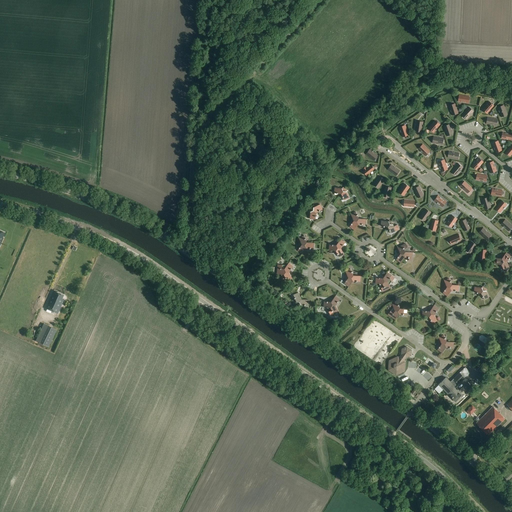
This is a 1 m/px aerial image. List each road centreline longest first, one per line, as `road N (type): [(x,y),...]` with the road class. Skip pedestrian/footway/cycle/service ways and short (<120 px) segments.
road 1 (unclassified): [(477,511),(433,467),(156,268),(92,233),(0,202)]
road 2 (tertiary): [(410,412),(142,222),(0,171)]
road 3 (track): [(319,0),(194,135),(185,250)]
road 4 (residential): [(475,214),(386,137),(381,148),(469,212)]
road 5 (residential): [(446,365),(325,280)]
road 6 (tertiary): [(511,502),(410,412)]
